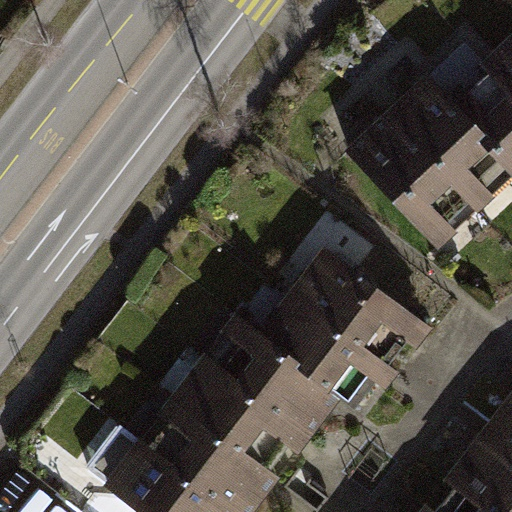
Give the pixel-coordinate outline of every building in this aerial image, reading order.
[(511,31),(511,30),(473,67),(511,107),(511,31)] [(511,107),(473,67),(438,100),(511,175),(511,107)] [(511,175),(438,100),(415,77),(379,112),(480,215),(511,184),(511,175)] [(379,112),(338,152),(439,255),(480,215),(379,112)] [(415,334),(316,261),(287,299),(386,373),(415,334)] [(354,415),(386,373),(287,299),(256,341),(337,401),(354,415)] [(195,360),(306,442),(337,401),(256,341),(226,319),(195,360)] [(272,487),(306,442),(195,360),(161,406),(272,487)] [(219,511),(253,511),(272,487),(161,406),(131,447),(219,511)] [(511,417),(490,448),(511,464),(511,417)] [(132,511),(219,511),(131,447),(100,488),(132,511)] [(485,511),(511,511),(511,464),(490,448),(457,492),(485,511)] [(485,511),(457,492),(441,511),(485,511)]
